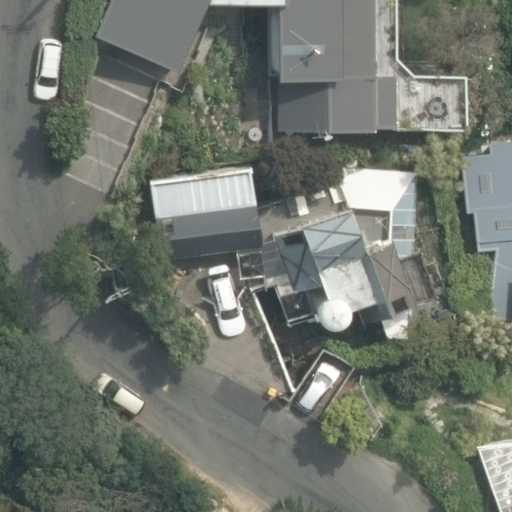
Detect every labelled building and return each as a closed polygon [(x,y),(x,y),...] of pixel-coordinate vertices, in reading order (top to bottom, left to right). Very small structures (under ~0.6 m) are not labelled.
[(101,0),(92,26),(171,57),(173,53),(179,55),(200,0),(101,0)] [(274,0),(275,127),(464,127),(464,74),(373,75),(372,0),(274,0)] [(511,148),(476,151),(484,238),(499,236),(494,260),(487,312),(511,316),(511,148)] [(148,181),(160,259),(238,247),(238,251),(260,248),(259,244),(262,244),(250,165),(148,181)] [(376,317),(386,335),(453,313),(441,273),(449,273),(443,223),(439,223),(431,179),(416,168),(339,167),(347,202),(272,233),(291,283),(269,292),(278,320),(313,309),(315,313),(319,317),(324,320),(329,322),(334,322),(340,321),(344,318),(347,314),(349,310),(349,305),(353,303),(362,323),(376,317)] [(511,511),(511,439),(477,445),(499,511),(511,511)]
